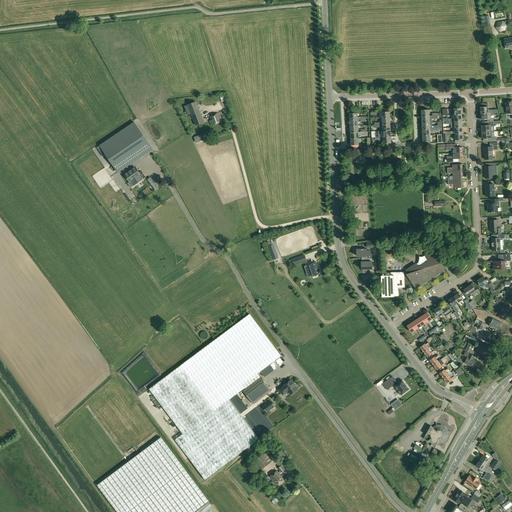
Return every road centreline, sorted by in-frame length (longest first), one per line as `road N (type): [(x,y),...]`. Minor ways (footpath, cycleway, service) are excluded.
road 1 (residential): [(388,328),(477,267),(470,91)]
road 2 (tertiary): [(388,328),(337,247),(329,96)]
road 3 (residential): [(329,96),(470,91)]
